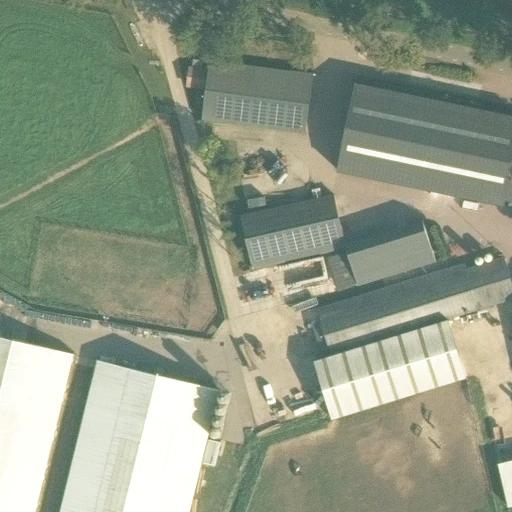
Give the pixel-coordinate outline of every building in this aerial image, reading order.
[(186,88),(206,90),(203,120),(305,133),(313,75),(210,62),(209,69),(189,67),(186,88)] [(504,206),(505,200),(510,178),(511,178),(511,117),(355,85),(337,171),(504,206)] [(240,217),(252,270),(341,250),(339,242),(344,241),(334,195),(240,217)] [(357,284),(357,286),(435,262),(423,222),(345,246),(345,247),(347,253),(328,259),(338,290),(357,284)] [(464,264),(317,309),(320,320),(313,322),(322,351),(329,349),(331,355),(511,298),(511,285),(504,259),(466,271),(464,264)] [(314,362),(332,420),(467,378),(449,321),(314,362)] [(0,337),(0,511),(35,511),(74,355),(0,337)] [(97,361),(60,511),(189,511),(219,390),(97,361)] [(511,461),(498,464),(508,507),(511,506),(511,461)]
